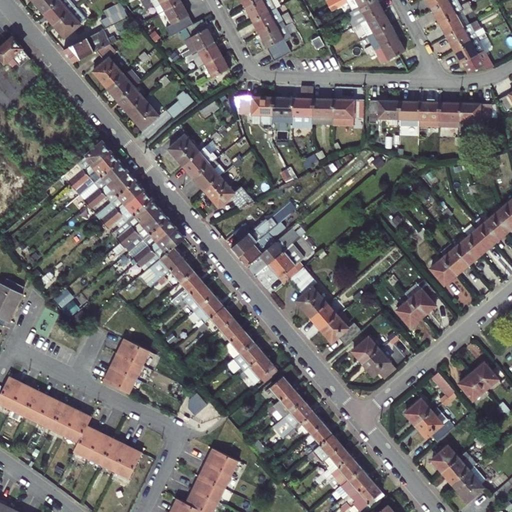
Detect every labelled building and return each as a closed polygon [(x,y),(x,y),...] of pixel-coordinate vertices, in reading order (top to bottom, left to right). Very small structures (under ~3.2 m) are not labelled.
[(33,0),(44,12),(59,0),(33,0)] [(59,0),(44,12),(54,24),(77,6),(77,5),(72,0),(59,0)] [(151,0),(144,4),(146,8),(154,4),(151,0)] [(159,0),(165,10),(183,0),(182,0),(159,0)] [(195,23),(183,0),(165,10),(177,32),(192,24),(195,23)] [(257,0),(246,7),(253,20),(276,7),(272,0),(257,0)] [(340,0),(339,1),(332,5),(335,9),(349,1),(354,10),(370,0),(340,0)] [(353,27),(361,23),(360,21),(367,17),(368,19),(384,10),(378,0),(370,0),(354,10),(359,18),(345,26),(348,30),(353,27)] [(427,0),(433,9),(448,0),(427,0)] [(448,0),(433,9),(440,22),(472,4),(469,0),(462,4),(460,1),(452,5),(448,0)] [(440,22),(447,34),(471,21),(466,13),(474,8),(472,4),(440,22)] [(77,6),(54,24),(65,37),(87,18),(77,6)] [(281,16),(276,7),(253,20),(260,33),(291,16),(289,12),(281,16)] [(129,14),(124,9),(101,20),(104,27),(129,14)] [(364,28),(368,36),(391,24),(384,10),(368,19),(361,23),(353,27),(356,32),(364,28)] [(294,21),(291,16),(260,33),(274,59),(291,50),(286,39),(292,36),(286,25),(294,21)] [(192,54),(199,50),(216,41),(203,18),(195,23),(192,24),(197,33),(184,41),(189,50),(182,54),(184,58),(192,54)] [(471,21),(447,34),(455,48),(486,31),(484,27),(476,31),(471,21)] [(164,22),(156,26),(159,31),(166,27),(164,22)] [(74,61),(97,50),(110,43),(120,38),(112,24),(64,50),(74,61)] [(366,49),(368,53),(398,36),(391,24),(368,36),(373,45),(366,49)] [(486,31),(455,48),(462,61),(463,60),(469,71),(485,63),(487,67),(495,64),(481,39),(488,35),(486,31)] [(320,34),(313,38),(319,48),(326,44),(320,34)] [(405,50),(398,36),(368,53),(370,58),(378,54),(383,62),(405,50)] [(20,66),(31,57),(14,37),(9,42),(5,37),(0,42),(4,46),(0,49),(0,55),(6,62),(7,61),(12,67),(17,62),(20,66)] [(199,50),(206,63),(223,54),(216,41),(199,50)] [(108,87),(124,73),(110,56),(116,51),(110,43),(97,50),(105,60),(93,70),(108,87)] [(150,56),(148,53),(141,59),(143,62),(150,56)] [(194,59),(192,54),(184,58),(187,62),(194,59)] [(223,54),(206,63),(213,76),(230,67),(223,54)] [(108,87),(118,99),(134,85),(140,81),(129,69),(124,73),(108,87)] [(166,75),(160,81),(162,83),(169,77),(166,75)] [(205,76),(197,80),(199,84),(207,80),(205,76)] [(171,80),(169,77),(162,83),(165,86),(171,80)] [(134,85),(118,99),(129,111),(145,98),(134,85)] [(301,97),(294,97),(294,114),(313,115),(314,98),(314,85),(302,85),(301,97)] [(177,105),(183,113),(200,101),(190,89),(185,93),(188,96),(177,105)] [(511,90),(499,98),(505,109),(511,105),(511,90)] [(235,96),(238,113),(264,113),(264,119),(274,120),(274,113),(274,97),(235,96)] [(274,113),(286,114),(294,114),(294,97),(274,97),(274,113)] [(145,98),(129,111),(143,129),(159,115),(145,98)] [(333,121),(334,115),(334,98),(314,98),(313,115),(313,121),(333,121)] [(365,99),(334,98),(334,115),(364,116),(365,99)] [(400,99),(371,98),(370,121),(376,121),(376,112),(379,112),(379,116),(400,117),(400,99)] [(420,100),(400,99),(400,117),(419,117),(420,100)] [(440,124),(440,101),(420,100),(419,117),(419,123),(440,124)] [(215,101),(201,110),(204,115),(218,106),(215,101)] [(460,102),(440,101),(440,124),(459,125),(460,102)] [(491,103),(460,102),(459,125),(459,129),(470,130),(470,119),(480,120),(480,116),(491,117),(491,103)] [(220,135),(226,130),(223,127),(211,137),(214,140),(220,135)] [(169,148),(184,165),(200,151),(186,134),(169,148)] [(102,142),(64,174),(72,184),(110,152),(102,142)] [(200,151),(184,165),(194,177),(216,159),(219,156),(215,151),(211,154),(206,147),(200,151)] [(110,152),(72,184),(80,194),(95,182),(119,162),(110,152)] [(194,177),(204,189),(221,175),(216,170),(221,165),(216,159),(194,177)] [(127,171),(119,162),(95,182),(99,186),(84,198),(89,204),(127,171)] [(226,171),(221,165),(216,170),(221,175),(226,171)] [(127,171),(89,204),(92,208),(107,196),(111,201),(135,180),(127,171)] [(235,192),(221,175),(204,189),(219,206),(231,196),(241,208),(255,201),(242,186),(235,192)] [(143,190),(135,180),(111,201),(97,213),(105,223),(143,190)] [(143,190),(105,223),(109,227),(115,222),(119,226),(127,219),(151,199),(143,190)] [(159,208),(151,199),(127,219),(131,224),(116,236),(121,241),(159,208)] [(241,239),(232,246),(239,255),(280,221),(291,212),(285,205),(268,220),(267,218),(252,230),(245,222),(234,231),(241,239)] [(511,226),(511,213),(505,205),(493,216),(506,231),(511,226)] [(143,239),(168,218),(159,208),(121,241),(125,246),(139,234),(143,239)] [(494,242),(506,231),(493,216),(480,226),(494,242)] [(176,228),(168,218),(143,239),(147,244),(133,256),(137,261),(176,228)] [(280,221),(239,255),(248,265),(260,254),(278,240),(274,235),(284,227),(280,221)] [(494,242),(480,226),(468,236),(482,252),(494,242)] [(176,228),(137,261),(109,285),(112,288),(136,268),(138,269),(156,254),(160,258),(174,246),(185,237),(176,228)] [(260,254),(268,263),(293,242),(299,237),(292,228),(278,240),(260,254)] [(458,245),(456,246),(470,262),(482,252),(468,236),(467,237),(464,233),(455,242),(458,245)] [(293,242),(268,263),(285,282),(292,276),(305,264),(301,259),(305,256),(293,242)] [(184,258),(174,246),(160,258),(148,268),(155,276),(150,280),(154,284),(159,280),(165,275),(170,270),(184,258)] [(456,246),(444,256),(458,272),(470,262),(456,246)] [(327,253),(323,249),(317,254),(320,258),(327,253)] [(445,283),(458,272),(444,256),(431,267),(445,283)] [(184,258),(170,270),(176,277),(180,282),(195,270),(184,258)] [(320,281),(305,264),(292,276),(305,292),(298,299),(312,315),(328,301),(315,285),(320,281)] [(148,268),(143,273),(150,280),(155,276),(148,268)] [(170,270),(165,275),(168,279),(170,282),(176,277),(170,270)] [(204,281),(195,270),(180,282),(190,293),(204,281)] [(165,275),(159,280),(162,284),(168,279),(165,275)] [(0,281),(0,299),(16,307),(23,292),(21,291),(23,286),(7,278),(4,284),(0,281)] [(204,281),(190,293),(184,298),(178,303),(181,307),(187,302),(195,310),(215,293),(204,281)] [(63,305),(75,295),(69,287),(57,297),(63,305)] [(410,290),(406,294),(410,298),(423,314),(436,303),(422,288),(414,295),(410,290)] [(200,316),(205,322),(211,317),(225,305),(215,293),(195,310),(188,316),(194,322),(200,316)] [(364,296),(362,293),(356,298),(358,301),(364,296)] [(175,299),(178,303),(184,298),(181,294),(175,299)] [(412,324),(423,314),(410,298),(398,308),(412,324)] [(16,307),(0,299),(0,324),(4,326),(6,320),(9,321),(16,307)] [(328,301),(312,315),(322,327),(339,313),(328,301)] [(225,305),(211,317),(221,329),(235,317),(225,305)] [(340,334),(346,342),(362,328),(356,320),(350,326),(339,313),(322,327),(333,340),(340,334)] [(205,322),(208,326),(215,334),(221,329),(211,317),(205,322)] [(231,341),(245,329),(235,317),(221,329),(228,337),(231,341)] [(205,322),(199,327),(202,331),(208,326),(205,322)] [(255,341),(245,329),(231,341),(241,353),(255,341)] [(399,336),(396,333),(391,338),(393,341),(399,336)] [(364,361),(380,347),(369,335),(353,349),(364,361)] [(225,346),(231,341),(228,337),(222,342),(225,346)] [(117,353),(143,366),(150,351),(124,338),(117,353)] [(235,358),(241,353),(231,341),(225,346),(228,350),(235,358)] [(251,364),(265,352),(255,341),(241,353),(235,358),(240,364),(246,359),(251,364)] [(213,349),(217,353),(219,351),(225,346),(222,342),(213,349)] [(222,355),(228,350),(225,346),(219,351),(222,355)] [(386,378),(398,368),(380,347),(364,361),(374,374),(379,369),(386,378)] [(276,365),(265,352),(251,364),(250,365),(254,370),(261,378),(276,365)] [(117,353),(110,367),(136,380),(143,366),(117,353)] [(244,369),(250,365),(251,364),(246,359),(240,364),(241,366),(244,369)] [(484,361),(471,371),(485,387),(498,377),(484,361)] [(244,369),(248,373),(249,375),(254,370),(250,365),(244,369)] [(238,374),(244,369),(241,366),(235,371),(238,374)] [(104,380),(130,392),(136,380),(110,367),(104,380)] [(248,373),(244,369),(238,374),(242,378),(248,373)] [(485,387),(471,371),(459,382),(473,398),(485,387)] [(281,399),(294,387),(283,375),(270,386),(281,399)] [(23,383),(9,377),(0,395),(0,403),(10,409),(23,383)] [(37,390),(23,383),(10,409),(24,416),(37,390)] [(277,408),(284,416),(304,399),(294,387),(281,399),(274,404),(268,409),(271,413),(277,408)] [(37,390),(24,416),(38,422),(50,397),(37,390)] [(183,401),(162,391),(160,395),(181,405),(183,401)] [(198,394),(190,400),(198,410),(205,404),(198,394)] [(449,395),(443,400),(446,403),(451,398),(449,395)] [(422,396),(405,410),(416,423),(432,409),(422,396)] [(64,403),(50,397),(38,422),(51,429),(64,403)] [(294,428),(301,421),(314,410),(304,399),(284,416),(274,424),(284,436),(288,433),(294,428)] [(264,406),(268,409),(274,404),(270,401),(264,406)] [(64,403),(51,429),(65,436),(78,410),(64,403)] [(453,425),(437,405),(432,409),(416,423),(427,436),(430,433),(436,440),(453,425)] [(91,416),(78,410),(65,436),(79,442),(87,425),(91,416)] [(301,421),(310,433),(323,421),(314,410),(301,421)] [(320,444),(333,433),(323,421),(310,433),(320,444)] [(87,425),(79,442),(75,451),(88,457),(100,432),(87,425)] [(297,431),(294,428),(288,433),(291,436),(297,431)] [(482,435),(477,440),(479,442),(484,438),(485,438),(490,434),(487,431),(482,435)] [(113,438),(100,432),(88,457),(101,464),(113,438)] [(477,440),(482,435),(480,432),(474,437),(477,440)] [(322,461),(329,455),(343,444),(333,433),(320,444),(313,450),(307,455),(310,459),(316,454),(322,461)] [(113,438),(101,464),(115,471),(128,445),(113,438)] [(352,455),(343,444),(329,455),(334,461),(327,467),(328,468),(323,473),(326,477),(352,455)] [(432,457),(442,469),(458,456),(448,444),(432,457)] [(142,452),(128,445),(115,471),(129,478),(142,452)] [(304,451),(307,455),(313,450),(309,446),(304,451)] [(240,461),(215,449),(207,464),(233,476),(240,461)] [(458,456),(442,469),(454,483),(470,469),(462,460),(470,454),(466,449),(458,456)] [(352,455),(326,477),(313,488),(316,491),(334,475),(342,484),(362,467),(352,455)] [(201,477),(226,489),(233,476),(207,464),(201,477)] [(470,469),(454,483),(467,498),(488,481),(475,466),(471,470),(470,469)] [(336,489),(347,501),(372,479),(362,467),(342,484),(336,489)] [(220,503),(226,489),(201,477),(194,491),(220,503)] [(382,490),(372,479),(347,501),(349,504),(353,501),(360,509),(382,490)] [(507,479),(491,493),(498,500),(511,488),(511,483),(511,484),(507,479)] [(194,491),(188,504),(203,511),(215,511),(220,503),(194,491)] [(0,511),(8,511),(11,507),(6,505),(7,502),(0,498),(0,511)] [(172,511),(203,511),(188,504),(179,500),(172,511)] [(377,511),(396,511),(388,503),(377,511)]
